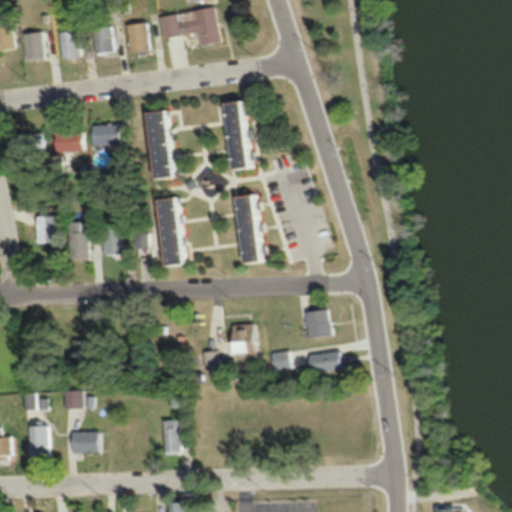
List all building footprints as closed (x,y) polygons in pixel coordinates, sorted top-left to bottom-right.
[(224,6),(165,16),(169,38),(206,32),(208,45),(230,41),(224,6)] [(0,36),(3,51),(21,47),(16,22),(0,24),(0,36)] [(134,51),(157,51),(157,22),(134,22),(134,51)] [(119,51),(117,25),(98,26),(100,52),(119,51)] [(66,59),(87,56),(82,29),(61,32),(66,59)] [(29,60),(50,58),(47,30),(27,32),(29,60)] [(257,99),(231,101),(238,168),(263,165),(257,99)] [(153,110),(157,178),(183,176),(179,108),(153,110)] [(127,143),(127,123),(97,123),(97,143),(127,143)] [(89,128),(65,128),(65,153),(89,153),(89,128)] [(50,152),(50,131),(22,131),(22,152),(50,152)] [(114,169),(114,187),(133,187),(133,169),(114,169)] [(269,193),(242,195),(248,263),(275,261),(269,193)] [(197,262),(188,195),(163,198),(172,266),(197,262)] [(41,214),(41,242),(62,242),(62,214),(41,214)] [(75,259),(94,259),(94,230),(85,230),(85,222),(75,222),(75,259)] [(105,253),(127,253),(127,226),(105,226),(105,253)] [(154,231),(140,232),(142,257),(156,256),(154,231)] [(340,334),(336,308),(311,311),(315,337),(340,334)] [(146,316),(123,316),(123,344),(146,344),(146,316)] [(265,356),(264,322),(237,323),(238,357),(265,356)] [(297,364),(293,348),(277,352),(281,368),(297,364)] [(312,353),(314,371),(350,368),(348,350),(312,353)] [(223,351),(209,351),(209,365),(223,365),(223,351)] [(89,406),(89,389),(71,389),(71,406),(89,406)] [(187,389),(172,392),(174,407),(189,404),(187,389)] [(185,453),(185,418),(165,419),(166,453),(185,453)] [(56,424),(37,424),(37,457),(56,457),(56,424)] [(9,427),(0,427),(0,459),(18,459),(18,434),(9,434),(9,427)] [(107,452),(107,430),(79,430),(79,452),(107,452)] [(187,511),(187,502),(171,502),(171,511),(187,511)]
